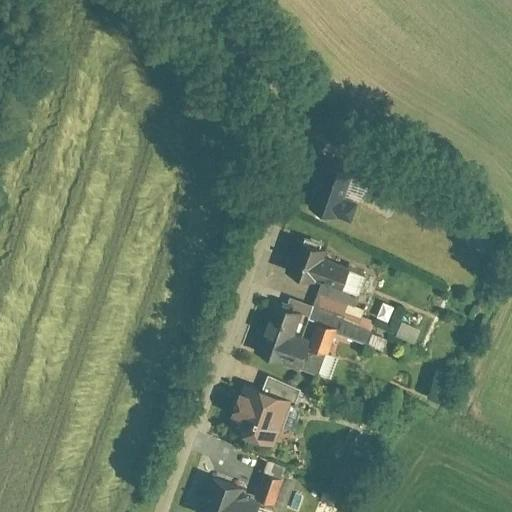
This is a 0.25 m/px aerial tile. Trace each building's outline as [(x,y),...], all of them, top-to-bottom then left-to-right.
[(353,166),(325,156),(309,202),(351,216),(357,198),(344,194),(353,166)] [(465,223),(457,237),(488,253),(496,238),(465,223)] [(326,245),(298,236),(287,269),(315,278),(316,274),(322,255),(326,245)] [(377,273),(322,255),(316,274),(325,277),(363,289),(371,292),(377,273)] [(363,289),(325,277),(316,302),(363,318),(367,306),(358,303),(363,289)] [(308,312),(312,302),(290,294),(287,305),(303,310),(308,312)] [(287,305),(272,300),(255,348),(298,363),(306,341),(294,337),(303,310),(287,305)] [(399,319),(394,333),(414,341),(420,327),(399,319)] [(338,328),(316,320),(308,343),(330,350),(338,328)] [(438,395),(443,369),(433,367),(428,393),(438,395)] [(291,396),(249,382),(246,390),(239,388),(230,412),(238,415),(233,428),(275,443),(291,396)] [(283,476),(265,470),(256,495),(274,501),(283,476)] [(242,480),(216,471),(201,511),(255,511),(260,501),(238,493),(242,480)]
